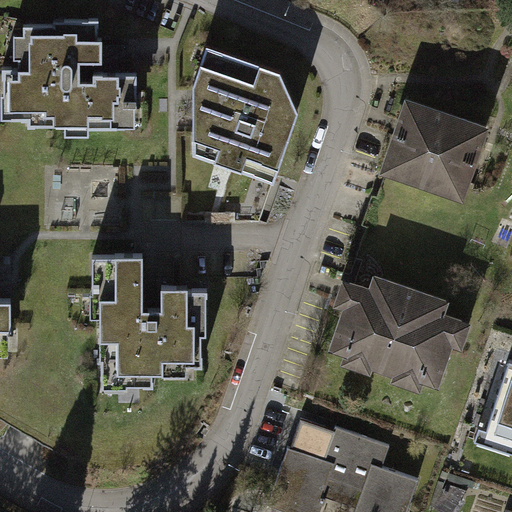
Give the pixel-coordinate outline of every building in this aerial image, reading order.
[(1,71),(1,122),(26,122),(26,128),(64,128),(64,136),(88,136),(88,128),(137,129),(138,74),(92,74),(92,83),(81,83),(81,65),(102,65),(102,21),(52,21),(52,25),(22,25),(22,36),(14,36),(14,60),(18,60),(18,71),(1,71)] [(287,73),(207,48),(194,88),(194,157),(275,184),(301,107),(287,73)] [(411,107),(389,172),(464,198),(486,133),(411,107)] [(142,253),(94,254),(94,315),(100,315),(101,384),(155,383),(155,373),(203,373),(202,332),(209,332),(208,285),(161,286),(162,306),(143,306),(142,253)] [(354,284),(333,347),(370,360),(369,364),(398,374),(399,370),(440,384),(462,321),(441,314),(446,300),(376,277),(372,290),(354,284)] [(0,352),(10,352),(10,300),(0,300),(0,352)] [(511,359),(508,358),(486,426),(511,434),(511,359)] [(283,460),(268,503),(275,505),(276,502),(306,511),(316,511),(320,502),(324,503),(326,497),(323,496),(330,477),(362,488),(354,511),(407,511),(414,492),(411,491),(415,476),(383,465),(390,444),(336,425),(335,430),(301,418),(287,461),(283,460)]
